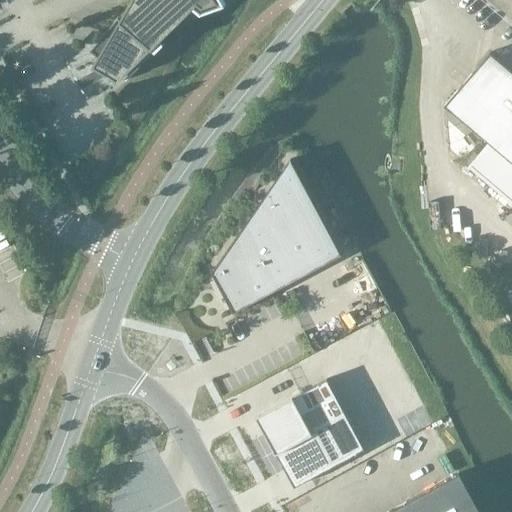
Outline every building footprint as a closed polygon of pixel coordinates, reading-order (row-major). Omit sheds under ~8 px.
[(131,0),(120,20),(118,18),(90,51),(97,58),(92,68),(117,83),(177,25),(198,3),(202,7),(217,2),(216,0),(131,0)] [(511,71),(489,52),(444,106),(453,113),(488,143),(467,168),(506,201),(511,205),(511,71)] [(291,159),(211,273),(213,277),(216,275),(233,308),(231,309),(233,313),(341,255),(291,159)] [(327,379),(256,417),(294,488),(365,450),(327,379)] [(479,511),(459,473),(388,511),(479,511)]
